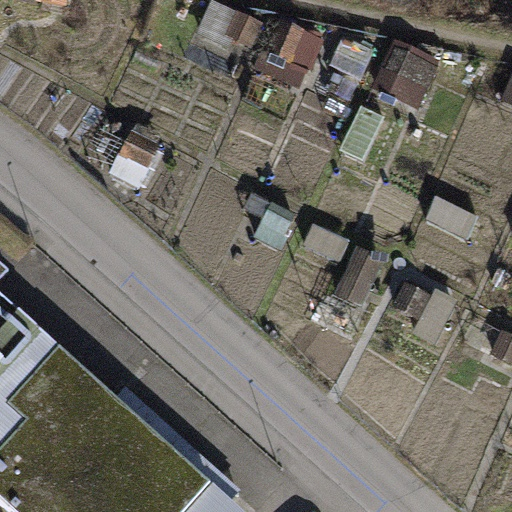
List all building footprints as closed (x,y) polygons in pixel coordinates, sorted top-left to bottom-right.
[(56,17),(17,0),(0,0),(0,42),(36,59),(56,17)] [(511,104),(511,92),(486,82),(469,126),(499,138),(511,104)] [(165,151),(138,138),(113,189),(140,202),(165,151)] [(296,222),(260,205),(226,276),(262,293),(296,222)] [(389,270),(364,258),(349,290),(374,301),(389,270)] [(431,309),(410,298),(398,320),(419,331),(431,309)] [(0,504),(8,511),(223,511),(0,314),(0,504)]
